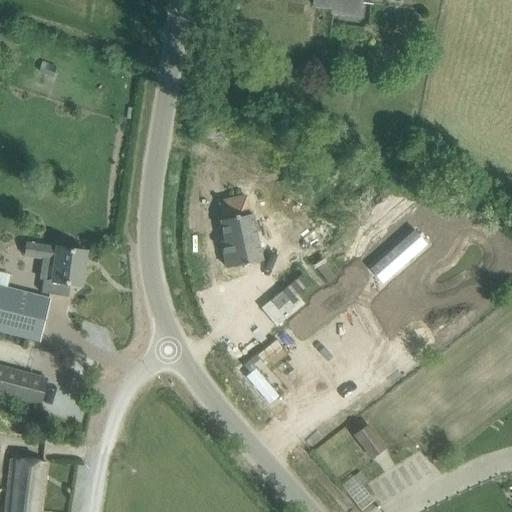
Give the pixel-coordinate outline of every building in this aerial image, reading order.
[(351,14),(360,15),(361,0),(313,0),(313,5),(332,8),(331,12),(351,14)] [(55,68),(41,63),(38,72),(52,77),(55,68)] [(246,197),(220,202),(223,220),(221,220),(225,241),(221,241),(226,268),(261,261),(252,214),(249,214),(246,197)] [(342,232),(299,269),(319,292),(361,255),(342,232)] [(27,243),(25,256),(42,259),(39,280),(43,280),(41,293),(48,294),(68,297),(70,284),(80,286),(85,251),(66,249),(27,243)] [(48,300),(0,287),(0,331),(19,336),(38,340),(48,300)] [(332,329),(303,357),(337,391),(352,377),(357,383),(355,385),(368,402),(416,365),(402,348),(371,372),(365,365),(366,364),(332,329)] [(45,378),(25,373),(0,367),(0,393),(39,403),(45,378)] [(367,426),(354,435),(371,457),(384,448),(367,426)] [(41,511),(46,462),(11,458),(5,511),(41,511)]
